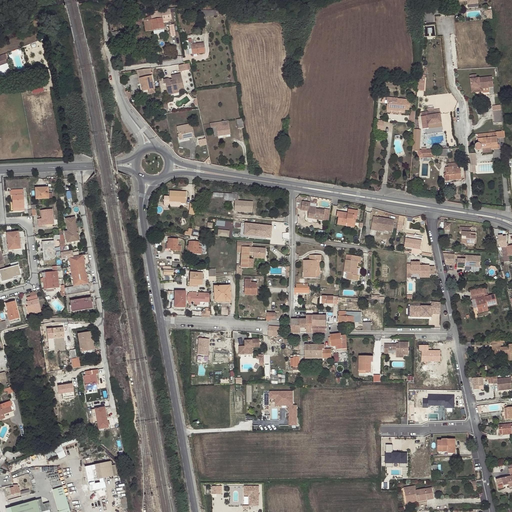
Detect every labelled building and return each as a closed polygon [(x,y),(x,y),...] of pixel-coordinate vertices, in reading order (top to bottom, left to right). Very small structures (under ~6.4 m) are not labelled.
[(170,9),(150,12),(153,30),(154,34),(164,32),(162,21),(172,20),(171,13),(172,13),(172,11),(171,12),(170,9)] [(153,30),(150,12),(143,14),(143,18),(144,21),(146,31),(153,30)] [(188,39),(189,48),(191,48),(192,54),(205,53),(204,43),(192,44),(191,38),(188,39)] [(6,54),(0,56),(0,65),(8,63),(6,54)] [(170,82),(169,80),(169,79),(168,79),(167,79),(163,80),(164,84),(165,84),(168,95),(173,93),(173,91),(178,90),(184,88),(181,74),(171,76),(172,79),(172,82),(170,82)] [(491,76),(477,77),(477,74),(468,75),(469,88),(470,88),(471,93),(490,91),(489,87),(492,87),(491,76)] [(151,76),(139,78),(142,91),(154,89),(151,76)] [(389,103),(388,108),(399,109),(399,111),(405,111),(405,109),(409,110),(410,100),(397,99),(397,98),(387,97),(386,102),(389,103)] [(441,127),(439,109),(434,109),(434,107),(427,108),(428,111),(419,112),(421,129),(441,127)] [(501,110),(493,111),(494,123),(503,122),(501,110)] [(214,137),(224,135),(223,133),(230,132),(228,121),(210,124),(210,127),(213,127),(214,137)] [(181,134),(182,137),(189,136),(189,138),(193,137),(191,128),(184,130),(184,126),(177,127),(178,134),(181,134)] [(497,137),(478,139),(479,144),(478,144),(477,143),(476,144),(476,145),(475,146),(475,147),(476,148),(476,149),(477,150),(478,150),(479,150),(480,149),(481,148),(491,147),(491,149),(498,149),(497,137)] [(449,148),(439,149),(439,157),(450,156),(449,148)] [(434,149),(418,150),(418,158),(435,157),(434,149)] [(459,162),(448,163),(448,167),(445,167),(446,175),(444,175),(445,181),(450,180),(461,179),(459,162)] [(48,187),(35,188),(35,199),(49,199),(49,198),(52,198),(52,193),(48,193),(48,187)] [(23,189),(11,190),(11,196),(12,196),(13,211),(24,210),(23,189)] [(168,201),(178,202),(185,202),(186,192),(169,191),(169,198),(168,201)] [(235,200),(234,207),(236,207),(236,211),(252,212),(252,201),(237,201),(238,194),(237,194),(237,192),(235,192),(235,194),(213,192),(212,196),(223,197),(222,200),(235,200)] [(309,210),(308,215),(314,216),(314,218),(324,219),(325,209),(316,208),(316,206),(310,205),(311,201),(302,200),(301,208),(309,210)] [(38,226),(47,225),(47,223),(54,222),(52,209),(40,210),(41,218),(37,219),(38,226)] [(338,216),(337,220),(352,222),(352,218),(355,219),(356,219),(358,211),(348,209),(347,214),(346,217),(343,216),(343,213),(337,212),(336,216),(338,216)] [(67,242),(71,242),(71,238),(79,236),(75,217),(65,219),(68,231),(65,232),(67,242)] [(373,217),(372,225),(373,225),(389,228),(393,229),(395,221),(373,217)] [(233,236),(234,221),(217,220),(217,225),(221,225),(220,235),(233,236)] [(274,238),(275,225),(243,222),(242,235),(274,238)] [(468,227),(458,225),(457,230),(460,231),(458,242),(472,244),(473,235),(468,235),(468,232),(467,231),(468,227)] [(8,250),(20,249),(19,231),(6,233),(8,250)] [(495,243),(496,248),(502,247),(503,262),(509,262),(509,256),(511,255),(511,245),(509,246),(509,245),(508,243),(506,244),(506,237),(502,237),(502,235),(498,236),(498,237),(499,243),(495,243)] [(422,238),(406,236),(404,247),(420,250),(422,238)] [(168,238),(167,243),(167,249),(171,249),(173,249),(173,251),(180,251),(181,246),(177,245),(178,239),(168,238)] [(54,241),(42,242),(42,251),(45,251),(45,258),(55,258),(54,241)] [(188,241),(188,246),(188,251),(192,252),(194,252),(194,254),(201,254),(202,248),(198,248),(199,242),(188,241)] [(252,244),(237,242),(237,252),(241,252),(240,267),(253,268),(253,259),(248,259),(248,255),(253,256),(253,258),(265,259),(265,248),(251,247),(252,244)] [(64,251),(60,251),(61,259),(68,258),(73,257),(72,250),(64,252),(64,251)] [(443,254),(445,263),(454,263),(454,255),(443,254)] [(85,264),(83,255),(73,257),(68,258),(69,263),(70,262),(70,267),(84,264),(85,264)] [(315,270),(316,270),(316,261),(321,261),(321,255),(309,255),(309,261),(303,260),(303,278),(314,278),(315,270)] [(355,275),(356,268),(357,261),(360,262),(361,257),(351,255),(351,261),(345,260),(344,272),(348,273),(347,279),(357,281),(358,276),(357,276),(355,275)] [(480,257),(458,255),(457,268),(465,269),(465,266),(480,267),(480,257)] [(412,264),(407,264),(407,274),(412,274),(412,271),(420,271),(420,274),(430,275),(435,275),(435,267),(430,267),(430,266),(421,266),(421,262),(412,262),(412,264)] [(21,275),(18,264),(5,268),(0,269),(0,274),(2,281),(13,278),(12,277),(21,275)] [(84,264),(70,267),(69,267),(70,272),(71,272),(71,276),(72,276),(86,274),(84,264)] [(62,268),(62,266),(55,266),(56,271),(45,272),(45,278),(42,278),(44,289),(59,288),(57,271),(62,271),(62,268)] [(204,280),(208,280),(208,279),(208,277),(208,273),(208,269),(204,268),(197,268),(197,273),(190,272),(189,284),(197,285),(202,285),(203,273),(204,280)] [(88,283),(86,274),(72,276),(73,281),(72,281),(73,286),(81,284),(88,283)] [(255,286),(256,286),(256,283),(250,283),(250,279),(245,279),(244,294),(255,295),(255,286)] [(66,287),(68,295),(82,292),(81,288),(81,284),(73,286),(67,287),(66,287)] [(214,286),(214,292),(217,292),(217,296),(216,296),(216,301),(229,301),(230,301),(230,286),(214,286)] [(485,287),(483,288),(484,293),(471,296),(472,300),(475,300),(475,299),(485,297),(484,294),(486,294),(485,287)] [(484,293),(483,288),(470,291),(471,296),(484,293)] [(174,307),(174,309),(183,309),(183,307),(185,307),(185,291),(175,291),(174,300),(174,307)] [(196,293),(189,292),(188,301),(194,302),(194,304),(200,305),(200,302),(209,302),(209,293),(198,293),(198,296),(196,296),(196,293)] [(475,299),(475,300),(478,313),(488,311),(487,307),(497,305),(495,294),(488,296),(485,297),(475,299)] [(36,295),(26,297),(28,301),(26,302),(27,306),(29,306),(31,315),(41,312),(36,295)] [(91,297),(70,301),(72,312),(92,308),(91,297)] [(15,301),(3,304),(5,312),(7,312),(9,321),(19,318),(15,301)] [(430,305),(409,305),(409,318),(429,318),(429,313),(440,314),(440,302),(430,301),(430,305)] [(346,312),(339,311),(339,322),(354,323),(354,322),(361,323),(361,317),(356,317),(356,315),(354,315),(354,317),(346,317),(346,312)] [(266,313),(266,321),(276,321),(276,319),(275,319),(275,313),(266,313)] [(312,316),(306,316),(306,319),(306,333),(326,333),(326,330),(326,316),(313,315),(312,316)] [(301,333),(301,319),(291,319),(291,333),(292,333),(293,334),(299,334),(299,333),(301,333)] [(281,330),(285,330),(285,327),(269,326),(268,336),(274,337),(275,331),(280,332),(281,330)] [(63,327),(46,329),(49,350),(55,350),(53,338),(64,337),(63,327)] [(90,341),(92,340),(91,331),(77,334),(80,352),(83,352),(91,350),(90,341)] [(341,336),(341,334),(330,335),(330,337),(328,337),(329,345),(342,344),(342,349),(346,349),(345,335),(341,336)] [(210,355),(211,338),(200,337),(199,354),(210,355)] [(250,339),(250,340),(247,341),(244,341),(244,346),(238,347),(238,354),(251,354),(251,347),(258,347),(258,339),(250,339)] [(384,344),(384,354),(388,354),(388,348),(392,348),(391,350),(396,350),(396,355),(403,355),(408,355),(408,342),(398,342),(398,344),(398,345),(396,346),(396,344),(384,344)] [(492,348),(492,356),(497,356),(497,353),(500,353),(500,354),(509,354),(509,355),(511,355),(511,344),(509,345),(509,347),(500,348),(492,348)] [(331,358),(331,350),(324,350),(324,345),(322,345),(319,345),(312,345),(305,345),(305,358),(317,358),(322,359),(325,358),(331,358)] [(75,349),(70,350),(73,368),(80,367),(79,357),(78,357),(78,355),(76,356),(75,349)] [(359,356),(359,371),(366,371),(366,374),(370,374),(370,375),(372,375),(372,373),(370,373),(370,362),(372,362),(372,356),(359,356)] [(97,369),(85,371),(86,375),(83,376),(85,384),(84,384),(85,391),(97,389),(96,383),(97,383),(96,374),(98,374),(97,369)] [(0,372),(0,381),(2,390),(7,388),(8,388),(7,385),(8,384),(5,371),(0,372)] [(497,375),(493,375),(494,383),(498,383),(498,390),(511,388),(511,386),(511,377),(497,379),(497,375)] [(477,378),(472,378),(472,387),(473,387),(473,390),(483,389),(482,377),(478,378),(477,378)] [(76,383),(58,385),(59,394),(77,392),(76,383)] [(14,399),(18,398),(17,391),(15,385),(8,388),(7,388),(7,391),(8,394),(13,392),(14,399)] [(444,408),(454,408),(454,395),(427,395),(427,399),(422,399),(422,408),(427,408),(427,405),(444,405),(444,408)] [(289,419),(296,419),(296,410),(293,410),(293,396),(270,396),(270,403),(276,403),(276,410),(289,410),(289,419)] [(0,419),(3,418),(1,415),(4,414),(12,411),(10,406),(12,405),(10,400),(0,404),(0,419)] [(104,407),(95,409),(97,419),(98,427),(103,426),(103,428),(108,427),(107,424),(107,421),(104,407)] [(511,423),(501,425),(502,427),(498,427),(499,432),(501,432),(501,435),(511,433),(511,423)] [(452,456),(456,456),(456,440),(442,440),(442,441),(438,441),(438,452),(448,452),(448,454),(452,454),(452,456)] [(384,444),(384,463),(406,463),(406,453),(391,452),(391,445),(384,444)] [(61,458),(67,455),(63,445),(56,448),(61,458)] [(94,464),(98,479),(113,476),(111,465),(110,461),(94,464)] [(511,467),(508,469),(510,476),(501,478),(502,483),(497,484),(498,489),(504,487),(503,486),(508,484),(509,486),(511,485),(511,467)] [(9,488),(11,494),(20,492),(18,487),(17,487),(17,484),(12,485),(13,488),(9,488)] [(223,494),(223,485),(213,485),(213,494),(223,494)] [(72,511),(66,486),(55,489),(60,511),(72,511)] [(404,488),(406,501),(417,499),(417,501),(434,499),(432,487),(416,490),(415,486),(404,488)] [(38,511),(35,500),(9,508),(10,511),(38,511)]
